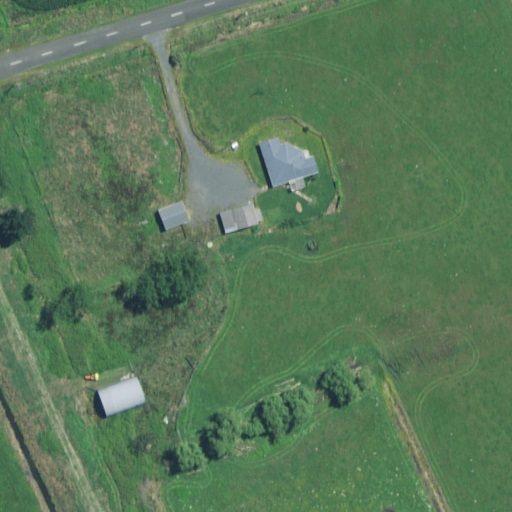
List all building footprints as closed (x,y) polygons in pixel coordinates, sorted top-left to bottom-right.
[(266,143),(260,144),(272,188),(292,183),(294,191),(306,188),(304,177),(319,173),(314,155),(307,157),(304,144),(295,146),(293,140),(281,143),(279,136),(266,140),(266,143)] [(335,196),(322,198),(325,215),(339,212),(335,196)] [(188,222),(181,204),(159,212),(166,230),(188,222)] [(261,212),(252,206),(217,214),(222,233),(263,223),(261,212)] [(146,402),(137,379),(99,392),(107,416),(146,402)]
